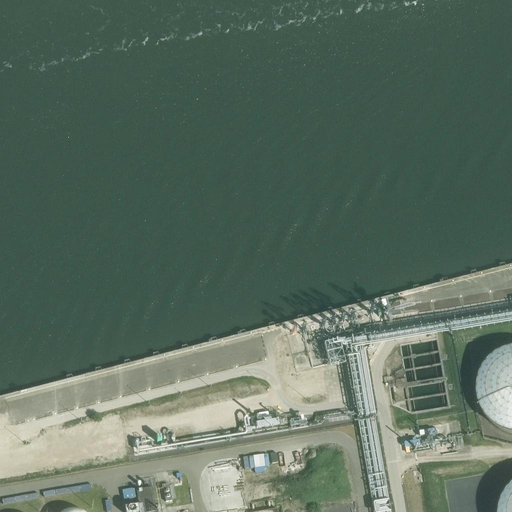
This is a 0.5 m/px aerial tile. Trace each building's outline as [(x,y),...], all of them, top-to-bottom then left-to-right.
[(411,413),(450,407),(439,336),(400,342),(405,371),(396,373),(398,388),(407,387),(411,413)] [(293,352),(298,372),(329,364),(323,343),(313,346),(311,340),(303,343),(304,346),(299,347),(300,350),(293,352)] [(477,383),(478,401),(486,416),(497,426),(510,432),(511,432),(511,345),(502,349),(490,357),(481,369),(477,383)] [(499,509),(498,511),(511,511),(511,482),(511,483),(503,495),(499,509)] [(169,486),(163,487),(166,503),(172,502),(169,486)] [(124,499),(135,499),(135,489),(124,490),(124,499)] [(139,511),(155,511),(152,489),(136,491),(139,511)]
